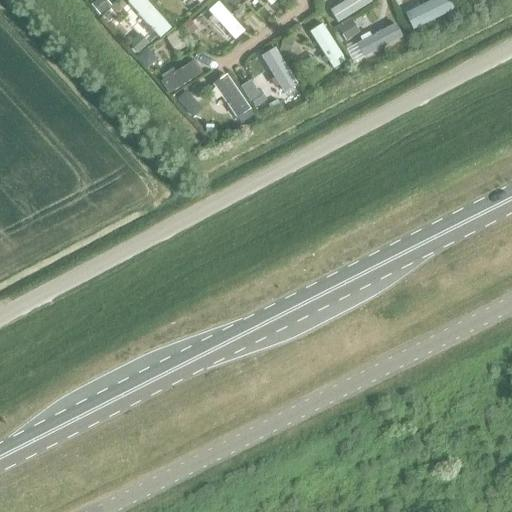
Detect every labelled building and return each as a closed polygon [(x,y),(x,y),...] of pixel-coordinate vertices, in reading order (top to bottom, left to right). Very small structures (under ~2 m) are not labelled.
[(106,0),(96,0),(91,5),(100,15),(111,5),(106,0)] [(172,31),(144,0),(133,0),(128,5),(160,41),(172,31)] [(281,0),(280,0),(263,0),(272,9),(281,0)] [(351,0),(330,13),(338,26),(373,5),(369,0),(351,0)] [(438,0),(409,15),(415,26),(452,7),(448,0),(438,0)] [(245,34),(219,5),(208,14),(235,44),(245,34)] [(190,19),(182,26),(190,36),(198,29),(190,19)] [(353,20),(339,29),(346,41),(361,33),(353,20)] [(347,64),(323,27),(310,35),(334,72),(347,64)] [(355,48),(361,60),(393,43),(387,31),(355,48)] [(141,34),(130,44),(138,53),(149,43),(141,34)] [(283,38),(280,50),(291,53),(294,41),(283,38)] [(151,51),(141,56),(147,67),(156,62),(151,51)] [(300,90),(276,53),(263,61),(278,85),(275,87),(280,96),(284,93),(287,98),(300,90)] [(168,97),(202,75),(194,62),(175,75),(172,70),(165,75),(168,79),(160,84),(168,97)] [(227,78),(214,87),(237,122),(251,113),(227,78)] [(180,90),(175,101),(185,106),(191,95),(180,90)] [(260,90),(249,97),(255,107),(267,101),(260,90)]
